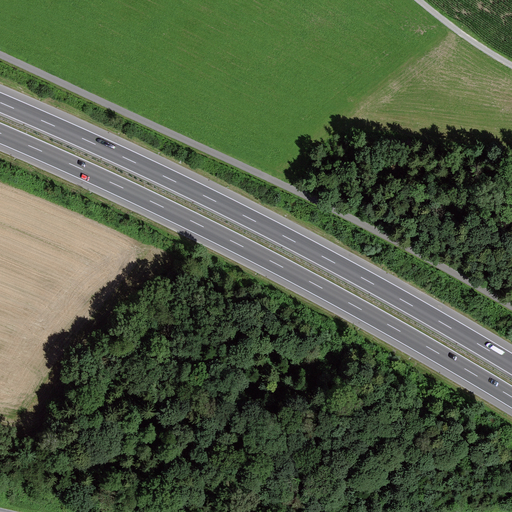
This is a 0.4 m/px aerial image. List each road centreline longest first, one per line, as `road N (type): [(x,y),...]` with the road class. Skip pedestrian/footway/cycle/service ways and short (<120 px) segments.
road 1 (motorway): [(0,134),(243,248),(511,399)]
road 2 (motorway): [(511,367),(252,221),(0,103)]
road 3 (unclassified): [(511,308),(346,216),(0,57)]
